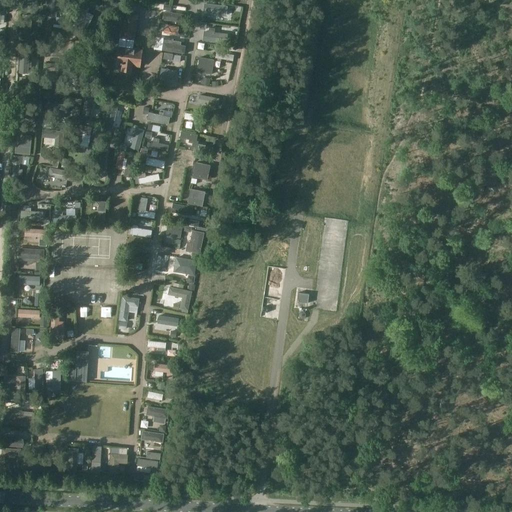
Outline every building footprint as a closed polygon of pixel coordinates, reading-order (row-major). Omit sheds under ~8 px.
[(58,0),(50,0),(49,10),(58,11),(58,0)] [(82,5),(72,27),(85,33),(93,16),(87,13),(89,8),(82,5)] [(163,11),(162,19),(183,22),(184,14),(163,11)] [(135,41),(139,15),(124,13),(120,38),(135,41)] [(217,18),(201,16),(199,24),(207,25),(205,41),(214,42),(217,18)] [(188,29),(166,28),(165,35),(188,38),(188,29)] [(185,45),(164,42),(162,49),(184,53),(185,45)] [(118,46),(115,64),(121,65),(120,72),(131,73),(132,66),(140,67),(142,49),(118,46)] [(216,52),(215,58),(233,60),(234,54),(216,52)] [(200,57),(197,72),(212,74),(214,59),(200,57)] [(61,66),(46,65),(46,72),(54,73),(53,85),(60,85),(61,66)] [(178,71),(161,68),(159,83),(176,85),(178,71)] [(79,84),(70,82),(68,97),(73,98),(75,90),(78,90),(79,84)] [(206,95),(190,93),(189,99),(194,100),(193,105),(205,106),(206,95)] [(16,99),(14,121),(34,123),(35,113),(24,113),(25,99),(16,99)] [(165,101),(153,99),(150,113),(174,117),(175,111),(164,109),(165,101)] [(47,102),(46,111),(67,113),(67,104),(47,102)] [(109,105),(104,124),(113,126),(115,115),(118,115),(119,111),(117,110),(118,106),(109,105)] [(200,115),(185,113),(185,118),(195,119),(194,123),(199,124),(200,115)] [(76,124),(72,143),(80,145),(83,133),(90,135),(92,127),(76,124)] [(136,127),(130,147),(140,149),(144,129),(136,127)] [(64,131),(44,129),(43,137),(55,138),(54,146),(62,147),(64,131)] [(198,134),(181,131),(180,137),(189,139),(189,142),(192,142),(191,150),(197,151),(198,141),(197,140),(198,134)] [(152,147),(167,150),(168,145),(158,143),(159,138),(154,137),(152,147)] [(16,138),(15,153),(30,154),(31,139),(16,138)] [(99,142),(96,163),(105,164),(108,144),(99,142)] [(177,149),(176,155),(193,158),(194,152),(177,149)] [(128,155),(124,175),(133,176),(136,156),(128,155)] [(191,165),(192,159),(176,156),(175,162),(191,165)] [(147,158),(146,165),(164,168),(165,161),(147,158)] [(115,175),(122,177),(126,160),(118,159),(115,175)] [(196,162),(192,177),(208,180),(211,165),(196,162)] [(74,172),(50,168),(48,177),(73,182),(74,172)] [(134,184),(134,190),(159,188),(158,182),(134,184)] [(191,188),(188,204),(203,206),(205,191),(191,188)] [(137,216),(154,218),(155,212),(146,211),(147,198),(140,197),(138,210),(137,216)] [(173,203),(171,212),(192,215),(193,206),(173,203)] [(168,220),(166,235),(180,237),(183,222),(168,220)] [(131,227),(130,234),(151,237),(152,230),(138,228),(138,225),(133,224),(133,227),(131,227)] [(204,232),(192,230),(190,241),(193,242),(191,252),(200,253),(204,232)] [(18,248),(18,257),(35,258),(35,260),(39,260),(39,258),(44,258),(44,249),(18,248)] [(176,257),(173,272),(195,275),(197,260),(176,257)] [(192,291),(169,287),(168,294),(182,297),(179,308),(188,310),(192,291)] [(308,294),(298,293),(297,302),(308,303),(308,294)] [(138,307),(139,298),(122,296),(119,320),(127,321),(129,305),(138,307)] [(150,322),(149,330),(155,331),(154,334),(160,334),(161,332),(169,333),(170,325),(150,322)] [(75,381),(86,382),(88,352),(77,351),(76,369),(70,369),(69,380),(75,381)] [(176,365),(155,363),(155,371),(167,372),(166,379),(175,380),(176,365)] [(34,369),(35,392),(43,391),(42,369),(34,369)] [(25,376),(16,376),(16,386),(0,386),(0,388),(0,400),(24,401),(25,376)] [(9,403),(2,403),(1,425),(8,425),(9,403)] [(147,406),(146,415),(169,419),(170,410),(147,406)] [(9,415),(8,424),(33,426),(34,417),(9,415)] [(142,431),(141,439),(163,442),(164,434),(142,431)] [(102,446),(93,446),(91,473),(100,474),(102,446)] [(21,449),(2,448),(0,470),(9,472),(10,457),(20,458),(21,449)] [(78,449),(69,448),(68,471),(77,472),(78,449)] [(111,454),(109,473),(118,474),(119,463),(127,463),(127,455),(111,454)] [(138,473),(149,475),(150,467),(139,465),(138,473)]
